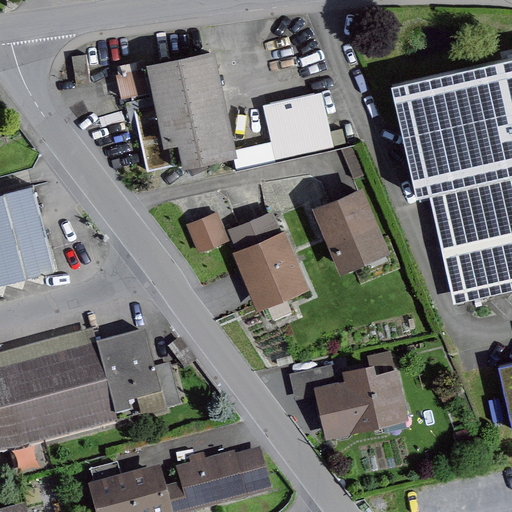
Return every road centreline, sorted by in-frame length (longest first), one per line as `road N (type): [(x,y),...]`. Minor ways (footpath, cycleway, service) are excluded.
road 1 (residential): [(163,272),(341,511)]
road 2 (residential): [(10,27),(36,104),(163,272)]
road 3 (unclassified): [(10,27),(211,0)]
road 4 (residential): [(0,316),(163,272)]
